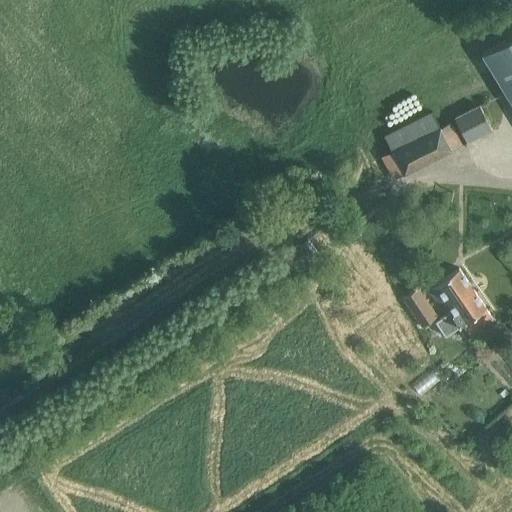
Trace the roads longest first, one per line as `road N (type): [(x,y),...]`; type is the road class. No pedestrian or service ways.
road 1 (track): [(0,425),(338,208),(448,171)]
road 2 (track): [(198,295),(14,355)]
